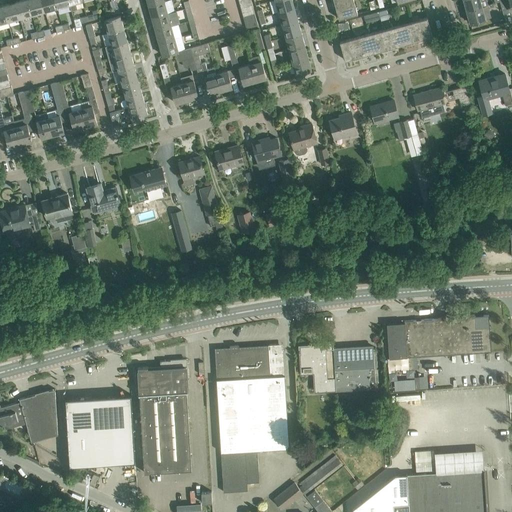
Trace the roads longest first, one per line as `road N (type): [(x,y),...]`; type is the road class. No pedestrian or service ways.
road 1 (tertiary): [(0,373),(287,304),(511,285)]
road 2 (residential): [(0,175),(333,86)]
road 3 (unknown): [(287,304),(293,453),(283,474),(247,502)]
road 4 (unclassified): [(127,511),(0,451)]
road 5 (residential): [(333,86),(454,53)]
